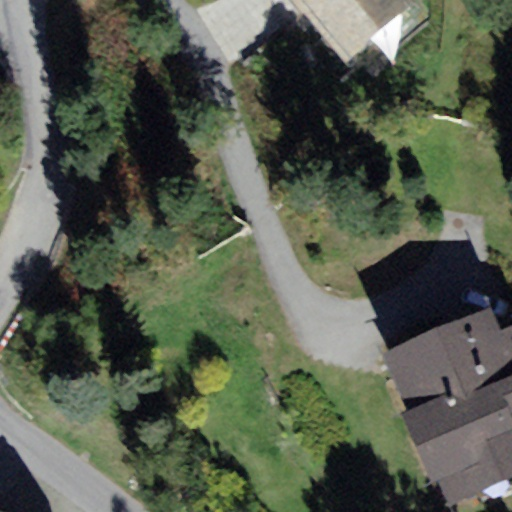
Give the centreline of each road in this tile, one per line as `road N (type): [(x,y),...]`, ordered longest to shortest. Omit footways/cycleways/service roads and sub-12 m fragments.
road 1 (residential): [(24,0),(49,180),(27,256),(0,301)]
road 2 (residential): [(0,425),(123,511)]
